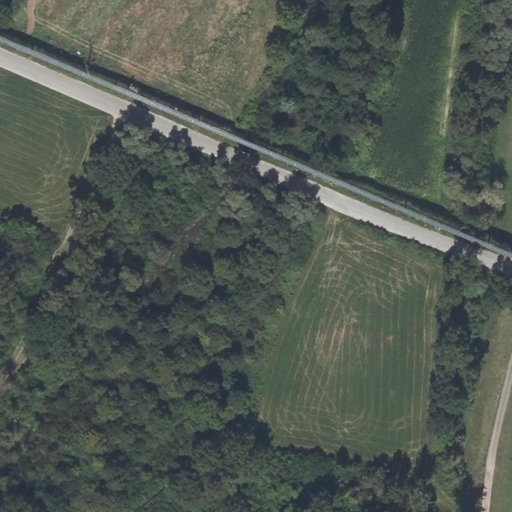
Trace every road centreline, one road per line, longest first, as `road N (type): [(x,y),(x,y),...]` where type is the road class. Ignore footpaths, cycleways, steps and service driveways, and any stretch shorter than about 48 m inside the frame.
road 1 (unclassified): [(0,56),(373,216),(511,266)]
road 2 (track): [(0,386),(43,307),(120,107)]
road 3 (track): [(487,511),(511,387)]
